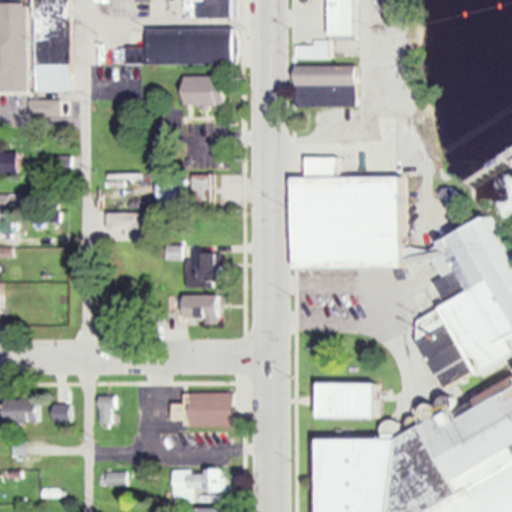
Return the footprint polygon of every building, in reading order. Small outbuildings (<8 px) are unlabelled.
[(36,0),(37,91),(72,91),(71,0),(36,0)] [(202,2),(202,17),(238,17),(238,0),(211,0),(211,2),(202,2)] [(332,0),(333,37),(358,37),(358,0),(332,0)] [(0,21),(0,91),(30,91),(30,3),(0,3),(0,22),(0,21)] [(237,27),(150,27),(150,46),(128,46),(128,64),(236,65),(237,27)] [(298,107),(359,107),(359,65),(298,65),(298,107)] [(186,106),(228,106),(228,75),(186,75),(186,106)] [(30,115),(63,115),(63,99),(30,99),(30,115)] [(54,156),(54,176),(71,176),(71,156),(54,156)] [(511,511),(511,225),(504,209),(409,257),(406,173),(295,178),(299,269),(441,263),(443,311),(416,325),(449,391),(511,359),(511,368),(511,380),(402,436),(323,439),(325,511),(511,511)] [(194,201),(213,201),(213,175),(194,175),(194,201)] [(183,177),(158,177),(158,202),(183,202),(183,177)] [(126,237),(153,237),(153,212),(108,212),(108,230),(126,230),(126,237)] [(183,246),(169,246),(169,259),(183,259),(183,246)] [(188,251),(188,287),(222,287),(222,251),(188,251)] [(221,294),(186,294),(186,321),(221,321),(221,294)] [(381,418),(381,383),(324,383),(324,418),(381,418)] [(185,427),(236,427),(236,393),(185,393),(185,403),(174,404),(174,421),(185,421),(185,427)] [(117,396),(101,396),(101,425),(117,425),(117,396)] [(5,422),(39,422),(39,400),(5,400),(5,422)] [(54,405),(54,422),(72,422),(72,405),(54,405)] [(176,503),(195,503),(195,491),(224,491),(224,469),(175,470),(176,503)] [(127,487),(127,473),(107,473),(107,487),(127,487)]
